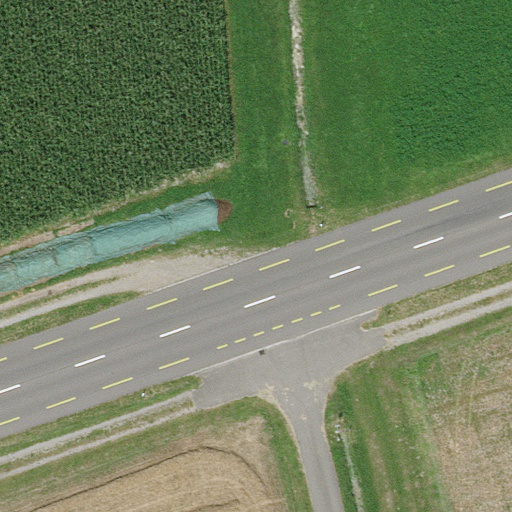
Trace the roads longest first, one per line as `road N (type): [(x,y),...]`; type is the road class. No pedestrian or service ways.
road 1 (track): [(511,300),(0,478)]
road 2 (primary): [(0,414),(511,238)]
road 3 (track): [(334,511),(294,314),(138,286),(0,326)]
